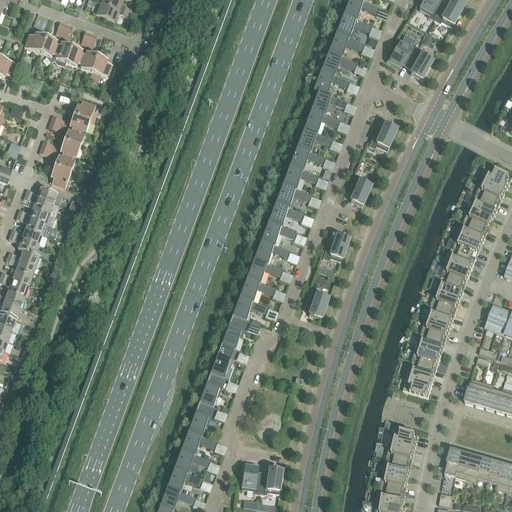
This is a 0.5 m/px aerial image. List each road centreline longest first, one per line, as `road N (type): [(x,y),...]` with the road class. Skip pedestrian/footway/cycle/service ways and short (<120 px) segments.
road 1 (primary): [(112,511),(303,0)]
road 2 (primary): [(265,0),(77,511)]
road 3 (unclassified): [(432,120),(342,340),(302,511)]
road 4 (unclassified): [(316,511),(374,282),(444,124)]
road 5 (residential): [(282,324),(369,88)]
road 6 (residential): [(420,511),(444,405),(486,284)]
road 7 (residential): [(0,243),(46,113),(0,97)]
road 8 (residential): [(236,452),(230,429),(258,357),(282,324)]
road 9 (unclassified): [(500,0),(432,120)]
road 10 (unclassified): [(444,124),(511,6)]
